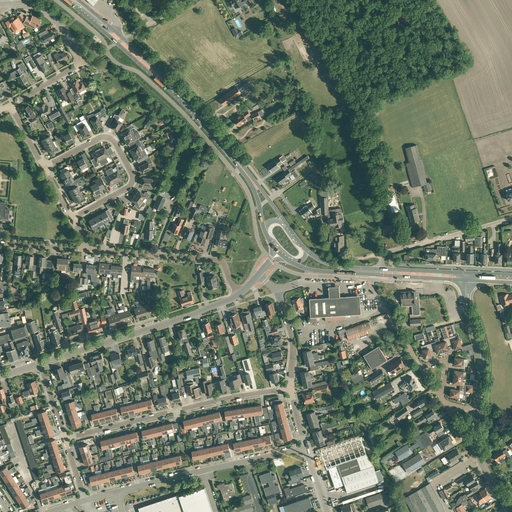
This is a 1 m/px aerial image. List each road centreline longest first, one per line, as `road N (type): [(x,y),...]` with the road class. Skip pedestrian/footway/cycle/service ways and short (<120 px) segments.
road 1 (primary): [(66,0),(215,139),(253,188),(264,229)]
road 2 (primary): [(284,222),(197,113),(77,0)]
road 3 (residential): [(67,438),(289,387)]
road 4 (tertiary): [(40,364),(236,295)]
road 5 (residential): [(116,493),(306,448)]
road 6 (residential): [(10,105),(83,62),(45,11),(2,5)]
road 7 (residential): [(73,218),(129,186),(131,170),(108,137),(45,168)]
road 8 (residential): [(236,295),(221,261),(90,250)]
road 9 (secondary): [(475,411),(481,363),(466,279)]
road 10 (residential): [(289,387),(292,340),(274,288),(259,274)]
